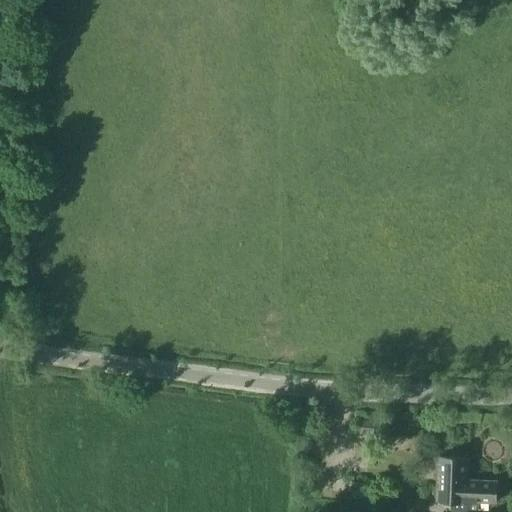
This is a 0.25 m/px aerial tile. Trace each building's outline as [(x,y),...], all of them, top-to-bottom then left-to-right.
[(355,419),(354,432),(373,435),(375,422),(355,419)] [(436,501),(452,502),(453,490),(454,490),(454,480),(468,480),(469,458),(438,457),(436,501)] [(453,490),(452,502),(451,511),(466,511),(467,511),(467,501),(495,502),(496,481),(468,480),(454,480),(454,490),(453,490)] [(350,484),(350,495),(353,495),(368,495),(368,484),(350,484)] [(353,495),(353,511),(382,511),(382,495),(368,495),(353,495)]
